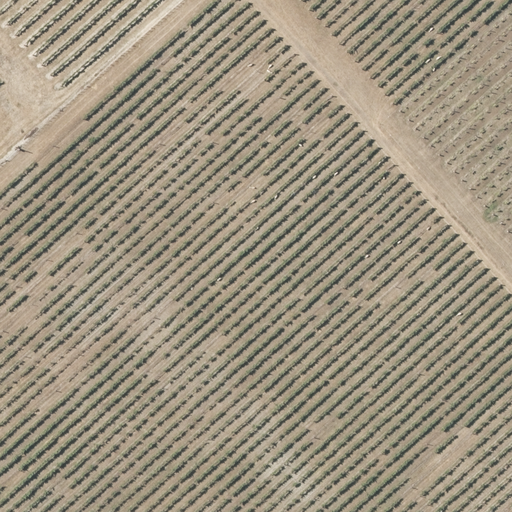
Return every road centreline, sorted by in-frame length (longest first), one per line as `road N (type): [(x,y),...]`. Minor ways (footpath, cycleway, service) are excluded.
road 1 (track): [(275,0),(511,264)]
road 2 (track): [(0,170),(193,0)]
